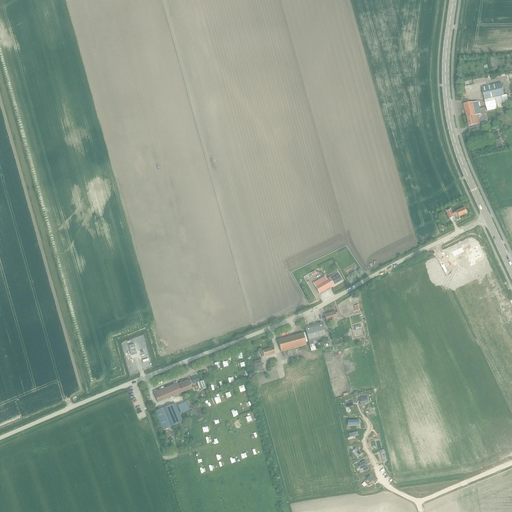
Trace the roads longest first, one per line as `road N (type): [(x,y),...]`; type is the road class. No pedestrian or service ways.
road 1 (unclassified): [(0,436),(283,322),(487,217)]
road 2 (tertiary): [(487,217),(449,119),(453,0)]
